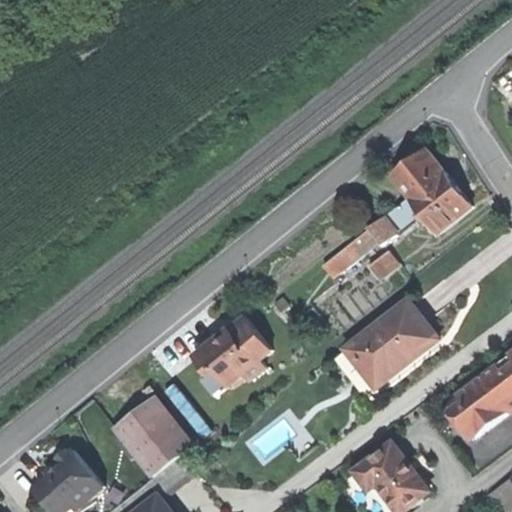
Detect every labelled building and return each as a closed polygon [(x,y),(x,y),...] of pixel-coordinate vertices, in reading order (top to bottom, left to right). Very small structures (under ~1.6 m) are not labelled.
[(396,173),(413,194),(446,168),(429,147),(396,173)] [(446,168),(413,194),(425,209),(419,214),(422,218),(427,224),(433,220),(442,231),(475,206),(460,187),(446,168)] [(388,244),(422,218),(419,214),(425,209),(413,194),(373,226),(384,239),(388,244)] [(336,276),(384,239),(373,226),(326,263),(336,276)] [(393,250),(372,264),(382,278),(402,263),(393,250)] [(413,299),(350,348),(377,383),(393,371),(395,374),(429,348),(442,338),(426,316),(413,299)] [(220,336),(197,354),(209,370),(216,365),(230,383),(246,371),(251,378),(268,365),(262,357),(274,348),(248,314),(230,328),(232,330),(227,334),(221,339),(220,336)] [(434,354),(429,348),(395,374),(393,371),(377,383),(350,348),(339,356),(373,402),(434,354)] [(511,359),(465,396),(466,398),(474,408),(462,417),(461,417),(479,440),(511,414),(511,359)] [(220,391),(230,383),(216,365),(209,370),(205,374),(205,378),(215,390),(220,391)] [(169,392),(185,413),(196,404),(180,383),(169,392)] [(123,427),(159,475),(198,444),(162,397),(155,403),(123,427)] [(107,419),(115,430),(143,410),(135,398),(107,419)] [(457,410),(462,417),(474,408),(466,398),(457,405),(457,410)] [(396,446),(358,473),(373,494),(381,488),(398,511),(408,511),(431,495),(412,468),(396,446)] [(57,475),(42,487),(58,509),(74,498),(77,502),(80,506),(82,505),(108,485),(81,449),(63,463),(53,470),(57,475)] [(140,511),(177,511),(164,494),(140,511)] [(60,511),(63,511),(77,502),(74,498),(58,509),(60,511)] [(83,511),(86,510),(82,505),(80,506),(77,502),(63,511),(83,511)]
